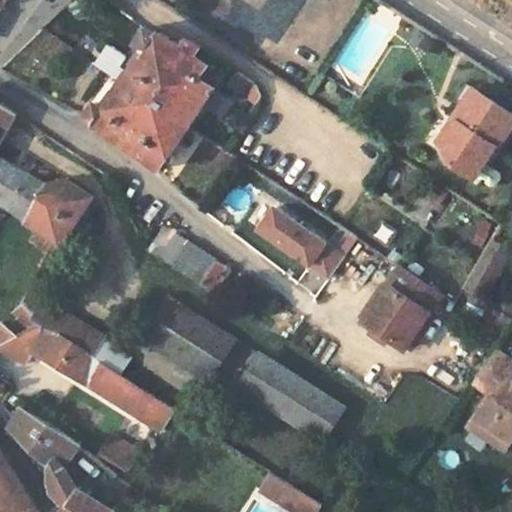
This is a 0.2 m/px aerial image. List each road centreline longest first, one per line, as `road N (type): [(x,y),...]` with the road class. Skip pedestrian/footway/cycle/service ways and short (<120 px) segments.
road 1 (residential): [(0,76),(294,292)]
road 2 (unknown): [(143,0),(343,136)]
